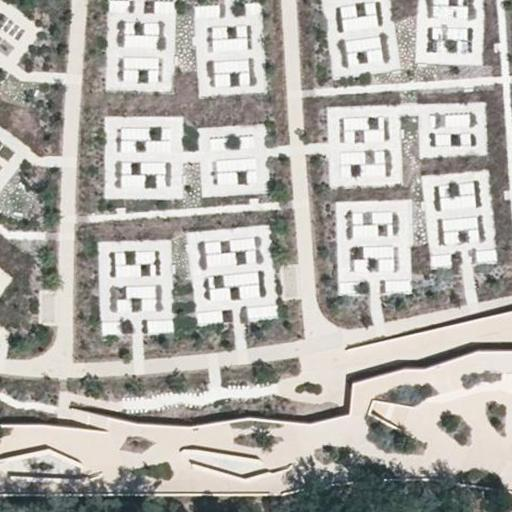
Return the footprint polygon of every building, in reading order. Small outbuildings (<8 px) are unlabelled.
[(221,18),(221,5),(195,5),(195,18),(221,18)] [(359,7),(359,6),(344,6),(348,64),(383,62),(379,5),(359,7)] [(125,20),(123,86),(166,87),(167,20),(125,20)] [(250,51),(249,24),(214,26),(215,53),(250,51)] [(216,60),(217,87),(253,86),(252,59),(216,60)] [(354,210),(354,236),(393,236),(393,210),(354,210)] [(395,270),(394,244),(359,246),(360,272),(395,270)] [(163,314),(161,249),(115,250),(117,316),(163,314)]
